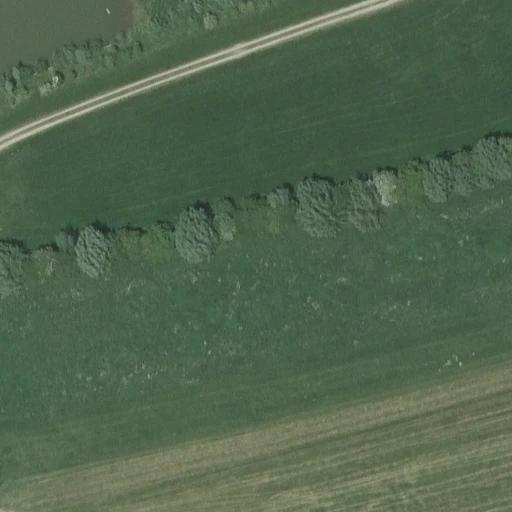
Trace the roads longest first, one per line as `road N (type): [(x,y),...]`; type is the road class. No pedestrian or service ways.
road 1 (track): [(0,313),(511,202)]
road 2 (track): [(0,145),(280,37),(407,0)]
